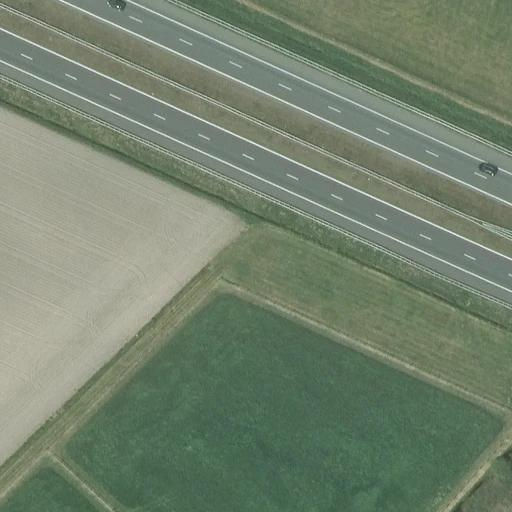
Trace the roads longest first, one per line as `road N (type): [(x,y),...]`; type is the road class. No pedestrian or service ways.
road 1 (motorway): [(0,34),(511,262)]
road 2 (motorway): [(511,175),(121,0)]
